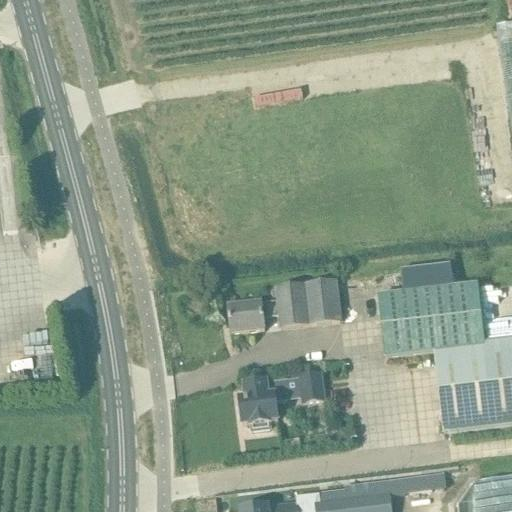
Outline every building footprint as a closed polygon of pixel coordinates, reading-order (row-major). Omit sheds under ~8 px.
[(511,26),(496,29),(511,138),(511,26)] [(453,289),(450,267),(400,273),(403,295),(378,298),(385,360),(434,355),(443,436),(511,428),(511,342),(485,345),(478,286),(453,289)] [(264,332),(263,321),(277,319),(279,332),(341,325),(337,284),(275,291),(276,304),(228,309),(231,336),(264,332)] [(324,404),(320,377),(299,380),(299,381),(266,385),(266,384),(243,387),(245,401),(239,401),(242,427),(248,426),(249,428),(251,428),(252,433),(269,431),(269,426),(271,425),(271,423),(278,423),(275,404),(286,403),(286,397),(301,395),(303,406),(324,404)] [(446,492),(444,477),(345,488),(345,486),(331,488),(332,494),(295,498),(296,505),(239,511),(392,511),(391,499),(446,492)]
